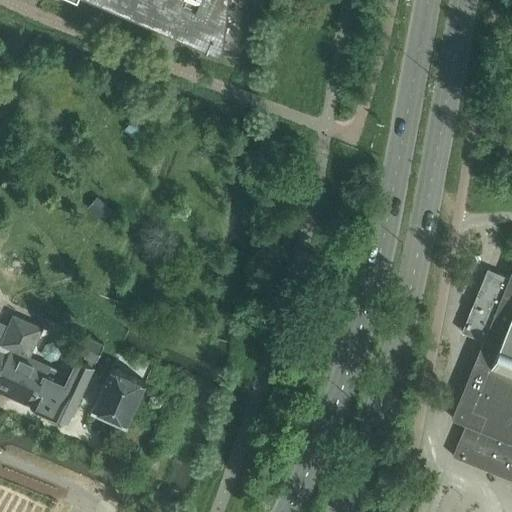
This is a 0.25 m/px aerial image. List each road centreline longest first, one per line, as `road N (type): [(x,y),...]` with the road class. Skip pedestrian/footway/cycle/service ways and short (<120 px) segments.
road 1 (secondary): [(424,0),(357,339),(334,412),(286,511)]
road 2 (secondary): [(341,511),(393,367),(465,0)]
